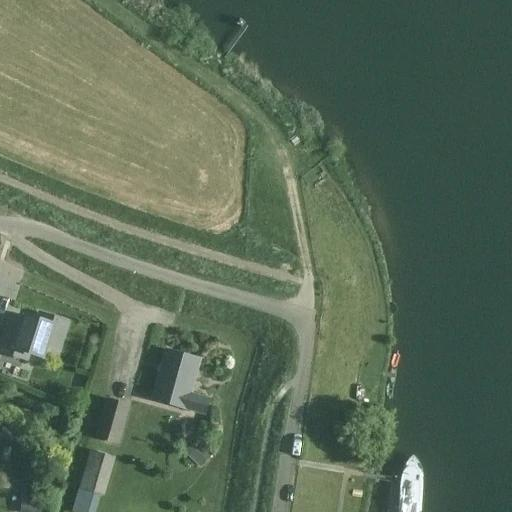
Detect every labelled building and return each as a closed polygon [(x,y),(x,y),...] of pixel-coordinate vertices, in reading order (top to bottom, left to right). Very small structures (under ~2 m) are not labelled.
[(67,322),(39,314),(36,323),(10,315),(0,347),(0,351),(26,360),(28,353),(41,358),(45,345),(58,349),(67,322)] [(199,359),(166,350),(152,400),(185,409),(185,408),(204,414),(208,400),(189,394),(199,359)] [(129,406),(106,399),(95,438),(118,444),(129,406)] [(191,459),(199,467),(212,455),(204,447),(191,459)] [(115,458),(89,450),(71,511),(73,511),(94,511),(100,496),(104,497),(115,458)] [(419,464),(411,457),(403,464),(400,477),(396,511),(418,511),(422,478),(419,464)] [(23,511),(39,511),(40,500),(25,498),(23,511)]
